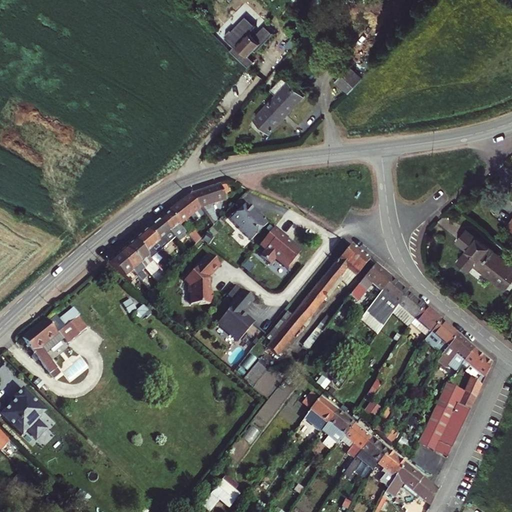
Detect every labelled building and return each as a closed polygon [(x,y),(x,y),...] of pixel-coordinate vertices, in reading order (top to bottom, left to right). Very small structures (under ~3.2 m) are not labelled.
[(327,0),(312,0),(306,7),(316,15),(327,0)] [(229,38),(230,39),(225,44),(251,71),(257,65),(248,56),(271,32),(253,15),(252,16),(246,11),(238,19),(240,21),(230,32),(233,35),(229,38)] [(362,78),(350,67),(337,81),(348,93),(362,78)] [(283,76),(278,71),(265,84),(271,89),(283,76)] [(271,89),(277,95),(255,118),(270,133),(304,96),(283,76),(271,89)] [(220,186),(189,196),(198,210),(213,226),(217,223),(210,206),(225,201),(220,186)] [(198,210),(189,196),(168,214),(179,225),(198,210)] [(247,203),(246,204),(255,213),(256,212),(247,203)] [(246,204),(230,220),(251,240),(269,223),(260,215),(259,217),(255,213),(246,204)] [(179,225),(168,214),(160,221),(175,239),(177,242),(186,234),(179,225)] [(175,239),(160,221),(148,231),(164,248),(175,239)] [(259,246),(265,251),(267,249),(262,245),(268,239),(272,243),(281,232),(275,227),(259,246)] [(469,271),(473,266),(505,292),(511,282),(511,263),(467,228),(457,240),(467,249),(457,262),(469,271)] [(201,239),(192,230),(187,235),(196,244),(201,239)] [(164,248),(148,231),(135,241),(151,259),(164,248)] [(288,238),(281,232),(272,243),(268,239),(262,245),(267,249),(265,251),(260,257),(270,265),(274,260),(276,259),(289,270),(297,260),(297,256),(298,256),(302,251),(293,244),(291,244),(287,240),(287,239),(288,238)] [(151,259),(135,241),(126,249),(144,269),(151,276),(159,269),(151,259)] [(291,316),(269,342),(265,347),(275,356),(343,275),(351,281),(357,273),(358,275),(369,261),(350,245),(291,316)] [(146,278),(141,271),(144,269),(126,249),(118,256),(142,283),(146,287),(148,284),(144,280),(146,278)] [(142,283),(118,256),(108,264),(136,288),(142,283)] [(220,266),(209,256),(190,274),(189,273),(183,279),(185,280),(183,281),(188,285),(187,292),(190,294),(190,305),(209,305),(209,302),(212,302),(212,293),(210,291),(209,291),(207,291),(207,287),(209,285),(209,279),(208,278),(209,276),(210,276),(220,266)] [(375,288),(381,293),(392,280),(380,269),(374,265),(331,320),(308,350),(296,366),(303,372),(329,338),(328,337),(351,307),(350,306),(354,300),(362,306),(375,288)] [(392,280),(381,293),(365,313),(383,326),(397,306),(408,293),(392,280)] [(231,308),(218,325),(239,340),(253,325),(240,314),(242,312),(243,313),(253,301),(241,292),(230,306),(231,308)] [(408,293),(397,306),(413,320),(424,307),(408,293)] [(144,304),(135,314),(146,325),(156,316),(144,304)] [(424,307),(413,320),(418,325),(415,329),(417,330),(412,336),(422,344),(425,340),(427,336),(441,321),(424,307)] [(66,317),(71,322),(69,323),(79,335),(87,328),(74,311),(66,317)] [(291,316),(286,312),(265,338),(269,342),(291,316)] [(48,322),(45,320),(21,339),(49,374),(57,368),(40,347),(58,332),(67,343),(79,335),(69,323),(65,327),(56,316),(48,322)] [(331,320),(326,316),(303,345),(308,350),(331,320)] [(427,336),(425,340),(433,348),(432,349),(440,356),(458,335),(441,321),(427,336)] [(454,355),(463,362),(474,348),(458,335),(440,356),(439,358),(446,365),(454,355)] [(493,363),(474,348),(463,362),(460,365),(460,367),(466,371),(464,373),(470,377),(463,392),(447,384),(418,445),(446,459),(493,363)] [(257,362),(244,379),(252,386),(266,370),(257,362)] [(0,406),(0,415),(20,435),(26,430),(35,439),(45,428),(36,420),(44,411),(21,390),(13,398),(14,400),(16,401),(11,407),(9,405),(4,410),(0,406)] [(303,402),(309,406),(318,395),(312,390),(303,402)] [(321,431),(323,429),(337,411),(320,397),(309,411),(319,418),(312,426),(320,432),(321,431)] [(365,412),(377,416),(381,406),(369,401),(365,412)] [(337,411),(323,429),(321,431),(323,433),(324,433),(338,444),(343,438),(354,424),(337,411)] [(305,416),(298,426),(305,431),(312,421),(305,416)] [(341,462),(347,467),(359,451),(371,437),(354,424),(343,438),(351,444),(347,450),(349,452),(341,462)] [(0,451),(10,441),(0,431),(0,451)] [(359,451),(347,467),(345,471),(350,475),(366,455),(377,465),(388,451),(371,437),(359,451)] [(388,451),(377,465),(394,478),(405,465),(388,451)] [(437,490),(433,487),(405,465),(394,478),(386,491),(384,493),(393,499),(402,485),(430,507),(437,490)] [(213,505),(219,498),(227,504),(237,492),(221,480),(206,499),(213,505)]
